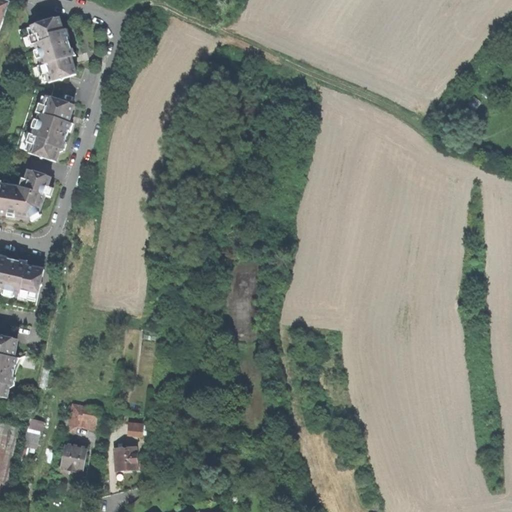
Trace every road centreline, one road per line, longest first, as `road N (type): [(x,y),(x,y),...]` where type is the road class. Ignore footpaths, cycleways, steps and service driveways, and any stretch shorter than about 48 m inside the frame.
road 1 (track): [(158,0),(384,102),(447,140),(476,142),(511,128)]
road 2 (residential): [(59,0),(104,14),(120,38),(57,231),(35,245),(0,238)]
